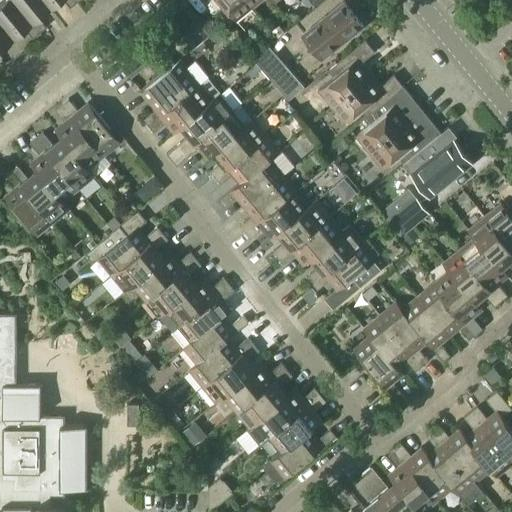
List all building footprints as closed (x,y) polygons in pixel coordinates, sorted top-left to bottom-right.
[(0,0),(0,25),(10,38),(23,28),(31,38),(38,32),(11,0),(0,0)] [(11,0),(38,32),(45,27),(37,17),(49,7),(42,0),(11,0)] [(252,7),(246,0),(203,0),(214,12),(223,5),(236,21),(252,7)] [(344,1),(301,35),(321,59),(363,25),(353,13),(344,1)] [(285,16),(294,26),(303,18),(298,13),(289,12),(285,16)] [(207,31),(197,19),(180,33),(190,45),(207,31)] [(0,46),(1,46),(10,38),(0,25),(0,46)] [(274,34),(278,39),(282,35),(277,29),(273,33),(274,34)] [(278,39),(274,34),(269,39),(273,43),(278,39)] [(318,89),(331,106),(371,73),(361,61),(375,50),(365,39),(328,69),(334,76),(318,89)] [(261,68),(269,78),(285,65),(270,46),(254,59),(257,63),(261,68)] [(187,67),(179,57),(139,90),(155,109),(143,119),(149,126),(200,83),(209,76),(196,60),(187,67)] [(251,76),(261,68),(257,63),(247,71),(251,76)] [(304,86),(285,65),(269,78),(287,100),(304,86)] [(360,110),(366,116),(403,85),(394,74),(381,85),(371,73),(331,106),(345,122),(360,110)] [(200,83),(149,126),(154,132),(165,123),(174,133),(181,126),(180,126),(213,99),(212,98),(200,83)] [(403,85),(366,116),(371,122),(355,135),(382,168),(398,155),(404,162),(441,131),(403,85)] [(220,92),(212,98),(213,99),(180,126),(181,126),(186,133),(164,151),(171,160),(233,109),(220,92)] [(61,104),(104,155),(120,141),(88,101),(78,110),(68,98),(61,104)] [(233,109),(171,160),(177,166),(199,148),(207,158),(214,152),(214,151),(246,124),(245,124),(253,117),(241,103),(233,109)] [(104,155),(61,104),(55,109),(64,120),(55,128),(61,136),(61,135),(88,168),(89,167),(104,155)] [(253,117),(245,124),(246,124),(214,151),(214,152),(221,160),(210,170),(215,176),(266,134),(253,117)] [(61,135),(61,136),(52,143),(43,131),(36,137),(78,188),(95,175),(89,167),(88,168),(61,135)] [(266,134),(215,176),(221,183),(232,173),(239,182),(240,183),(270,158),(271,158),(280,151),(266,134)] [(78,188),(36,137),(29,142),(39,154),(29,162),(35,169),(36,169),(63,201),(63,200),(78,188)] [(335,156),(349,145),(342,137),(328,148),(335,156)] [(453,138),(410,172),(430,196),(472,162),(453,138)] [(284,174),(271,158),(270,158),(240,183),(239,182),(218,199),(224,206),(236,197),(243,206),(284,174)] [(11,170),(53,221),(70,208),(63,200),(63,201),(36,169),(35,169),(27,176),(17,165),(11,170)] [(53,221),(11,170),(4,176),(13,187),(4,195),(36,235),(53,221)] [(240,225),(245,232),(297,190),(284,174),(243,206),(251,216),(240,225)] [(332,188),(344,202),(356,192),(344,178),(332,188)] [(511,204),(511,186),(510,184),(498,195),(509,208),(511,204)] [(297,190),(245,232),(250,238),(262,229),(270,239),(278,233),(277,232),(309,206),(309,204),(297,190)] [(417,197),(389,220),(401,235),(429,213),(417,197)] [(316,198),(309,204),(309,206),(277,232),(278,233),(284,241),(273,251),(279,257),(330,215),(316,198)] [(511,215),(501,202),(484,215),(511,249),(511,215)] [(138,209),(122,222),(113,230),(82,255),(86,260),(94,260),(97,258),(111,275),(163,232),(157,225),(146,235),(139,226),(146,220),(138,209)] [(330,215),(279,257),(284,264),(295,255),(303,264),(311,258),(310,258),(343,231),(342,230),(330,215)] [(511,249),(484,215),(467,229),(473,236),(474,236),(501,268),(502,268),(510,261),(511,262),(511,249)] [(120,223),(115,216),(107,222),(113,229),(120,223)] [(349,224),(342,230),(343,231),(310,258),(311,258),(318,266),(306,276),(312,283),(363,241),(349,224)] [(404,236),(409,243),(418,235),(412,229),(404,236)] [(163,232),(111,275),(125,291),(132,285),(131,284),(164,257),(163,256),(157,248),(168,239),(163,232)] [(508,275),(502,268),(501,268),(474,236),(473,236),(459,248),(501,300),(508,295),(498,283),(508,275)] [(363,241),(312,283),(317,289),(328,280),(335,288),(324,298),(333,309),(384,266),(363,241)] [(442,262),(448,270),(449,269),(476,301),(485,294),(494,306),(501,300),(459,248),(442,262)] [(80,256),(74,249),(69,252),(75,259),(80,256)] [(144,300),(196,258),(190,251),(179,260),(171,250),(163,256),(164,257),(131,284),(132,285),(144,300)] [(197,283),(197,282),(190,274),(201,264),(196,258),(144,300),(157,316),(197,283)] [(411,264),(406,258),(396,265),(402,272),(411,264)] [(482,308),(476,301),(449,269),(448,270),(433,282),(475,333),(482,328),(472,316),(482,308)] [(71,283),(64,274),(56,281),(63,289),(71,283)] [(197,282),(197,283),(157,316),(170,331),(229,283),(224,276),(212,286),(204,276),(197,282)] [(433,282),(417,295),(450,335),(459,327),(469,339),(475,333),(433,282)] [(223,314),(224,315),(231,309),(223,299),(235,290),(229,283),(170,331),(183,347),(223,314)] [(378,292),(372,285),(362,293),(368,300),(378,292)] [(417,295),(402,308),(401,308),(428,341),(427,341),(443,360),(450,354),(440,343),(450,335),(417,295)] [(418,348),(427,341),(428,341),(401,308),(402,308),(395,300),(379,313),(421,365),(428,360),(418,348)] [(64,511),(64,507),(51,507),(51,492),(51,488),(87,488),(87,424),(51,424),(51,414),(41,414),(41,383),(16,383),(16,373),(6,373),(6,354),(11,354),(15,354),(15,313),(0,312),(0,511),(64,511)] [(362,327),(368,335),(369,334),(396,367),(397,366),(405,359),(415,371),(421,365),(379,313),(362,327)] [(231,324),(224,315),(223,314),(183,347),(196,363),(229,336),(229,337),(248,321),(242,315),(231,324)] [(122,326),(119,322),(109,330),(112,334),(122,326)] [(94,331),(100,339),(108,333),(104,329),(98,328),(94,331)] [(353,348),(403,409),(410,404),(393,382),(403,374),(397,366),(396,367),(369,334),(368,335),(353,348)] [(189,369),(202,386),(254,343),(248,336),(237,346),(229,337),(229,336),(196,363),(189,369)] [(133,361),(142,354),(130,340),(122,347),(133,361)] [(216,402),(223,396),(222,395),(255,368),(254,367),(247,359),(259,350),(254,343),(202,386),(216,402)] [(262,361),(254,367),(255,368),(222,395),(223,396),(235,411),(287,369),(281,362),(270,371),(262,361)] [(493,368),(485,375),(493,386),(502,378),(493,368)] [(139,383),(147,376),(142,369),(133,376),(139,383)] [(292,375),(287,369),(235,411),(248,426),(288,394),(287,393),(281,385),(292,375)] [(261,442),(269,436),(320,394),(315,387),(303,397),(295,387),(287,393),(288,394),(248,426),(261,442)] [(486,399),(495,410),(487,417),(477,405),(470,411),(511,461),(511,427),(502,416),(511,408),(496,390),(486,399)] [(163,415),(174,406),(163,392),(152,401),(163,415)] [(269,436),(281,451),(281,452),(310,428),(311,429),(322,420),(314,410),(326,400),(320,394),(269,436)] [(127,403),(127,424),(138,425),(139,403),(127,403)] [(173,424),(180,418),(173,410),(167,416),(173,424)] [(511,462),(511,461),(470,411),(464,416),(473,428),(465,435),(464,435),(491,468),(490,469),(496,476),(511,462)] [(475,481),(490,469),(491,468),(464,435),(465,435),(459,427),(449,435),(440,424),(433,429),(475,481)] [(318,438),(311,429),(310,428),(281,452),(281,451),(267,463),(265,468),(267,472),(272,478),(276,481),(281,480),(336,435),(330,428),(318,438)] [(436,446),(427,454),(426,454),(453,486),(453,487),(469,506),(485,493),(475,481),(433,429),(426,435),(436,446)] [(437,500),(453,487),(453,486),(426,454),(427,454),(421,446),(411,454),(401,443),(395,448),(437,500)] [(388,473),(394,481),(395,480),(420,511),(421,511),(422,511),(437,500),(395,448),(388,454),(398,465),(388,473)] [(422,511),(421,511),(420,511),(395,480),(394,481),(386,488),(368,467),(362,472),(394,511),(422,511)] [(394,511),(362,472),(355,478),(372,499),(362,507),(366,511),(394,511)] [(233,492),(220,476),(210,485),(210,510),(233,492)]
